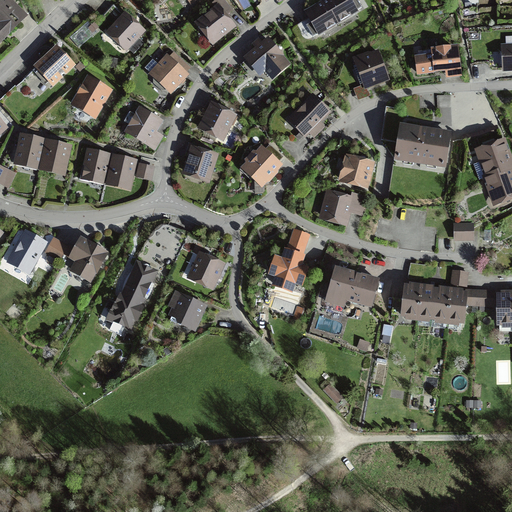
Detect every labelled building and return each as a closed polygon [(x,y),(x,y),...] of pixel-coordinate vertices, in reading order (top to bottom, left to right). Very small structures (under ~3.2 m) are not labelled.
[(0,0),(0,41),(25,17),(7,0),(0,0)] [(182,0),(190,10),(201,0),(182,0)] [(330,0),(325,3),(338,26),(357,14),(348,0),(330,0)] [(338,26),(325,3),(304,16),(318,38),(338,26)] [(211,50),(236,31),(220,10),(195,30),(211,50)] [(126,56),(145,35),(125,17),(106,38),(126,56)] [(274,83),(290,69),(268,44),(245,65),(259,81),(266,74),(274,83)] [(503,75),(511,75),(511,49),(502,49),(503,75)] [(52,92),(75,71),(56,50),(33,71),(52,92)] [(417,82),(460,78),(457,51),(433,54),(433,59),(415,61),(417,82)] [(169,98),(188,78),(167,59),(148,79),(169,98)] [(365,95),(389,85),(379,60),(355,69),(365,95)] [(95,125),(113,95),(88,81),(70,110),(95,125)] [(305,141),(330,116),(311,99),(287,124),(305,141)] [(223,147),(236,121),(211,108),(198,134),(223,147)] [(158,135),(163,125),(140,112),(126,136),(156,153),(164,139),(158,135)] [(0,139),(8,132),(0,122),(0,139)] [(396,166),(447,174),(453,137),(402,129),(396,166)] [(495,131),(480,137),(482,144),(498,139),(495,131)] [(480,137),(466,141),(469,149),(482,144),(480,137)] [(13,169),(37,175),(44,145),(20,139),(13,169)] [(479,152),(489,177),(510,169),(511,167),(511,162),(509,154),(504,142),(479,152)] [(44,145),(37,175),(64,181),(71,151),(44,145)] [(208,187),(218,158),(191,150),(181,179),(208,187)] [(262,193),(282,170),(261,152),(241,175),(262,193)] [(80,183),(105,189),(110,159),(87,154),(80,183)] [(129,195),(136,165),(110,159),(105,189),(129,195)] [(368,194),(375,167),(346,159),(339,186),(368,194)] [(0,183),(8,186),(14,171),(0,165),(0,183)] [(150,186),(154,172),(140,169),(137,183),(150,186)] [(511,174),(510,169),(489,177),(485,179),(495,204),(511,196),(511,174)] [(351,202),(327,196),(322,219),(348,225),(350,216),(365,220),(369,200),(352,197),(351,202)] [(302,259),(309,240),(293,234),(283,262),(275,258),(268,278),(277,282),(274,290),(292,297),(295,289),(303,291),(308,274),(302,271),(306,260),(302,259)] [(30,278),(47,247),(25,235),(7,265),(30,278)] [(59,261),(66,248),(55,242),(48,255),(59,261)] [(74,252),(71,258),(77,261),(70,273),(90,284),(105,256),(79,243),(74,252)] [(66,248),(59,261),(67,266),(71,258),(74,252),(66,248)] [(214,295),(225,268),(198,257),(187,284),(214,295)] [(130,335),(157,277),(135,267),(109,325),(130,335)] [(468,274),(453,272),(452,278),(467,280),(468,274)] [(372,314),(380,285),(336,273),(328,302),(372,314)] [(466,287),(467,280),(452,278),(451,284),(466,287)] [(417,317),(421,288),(405,286),(401,315),(417,317)] [(421,288),(417,317),(433,319),(436,290),(421,288)] [(436,290),(433,319),(447,321),(451,292),(436,290)] [(451,292),(447,321),(463,323),(466,293),(451,292)] [(511,324),(511,294),(495,296),(497,326),(511,324)] [(195,337),(206,311),(174,298),(168,312),(179,317),(174,328),(195,337)] [(330,385),(325,389),(338,403),(342,399),(330,385)]
